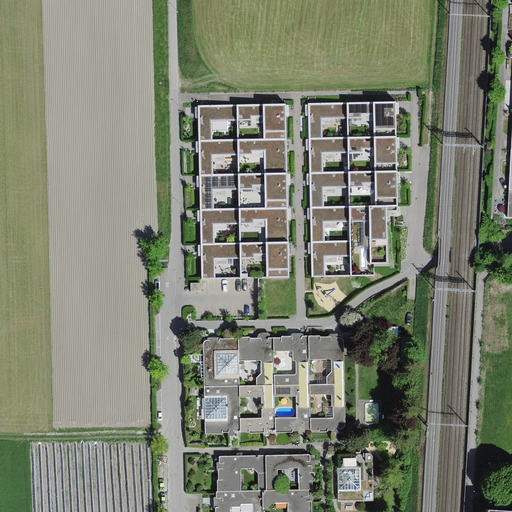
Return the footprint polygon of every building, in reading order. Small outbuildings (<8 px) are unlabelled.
[(396,101),(347,103),(348,117),(361,117),(361,114),(374,114),(375,138),(397,137),(396,109),(396,101)] [(309,110),(309,139),(323,138),(322,118),(348,117),(347,103),(308,104),(309,110)] [(286,104),(237,105),(238,119),(250,119),(250,116),(264,115),(264,140),(287,140),(286,110),(286,104)] [(198,112),(199,141),(212,140),(212,120),(238,119),(237,105),(198,106),(198,112)] [(375,138),(349,138),(349,154),(363,153),(363,149),(375,149),(375,172),(397,171),(397,143),(397,137),(375,138)] [(309,144),(310,172),(323,172),(323,154),(349,154),(349,138),(323,138),(309,139),(309,144)] [(199,147),(200,175),(213,175),(213,155),(239,154),(239,140),(212,140),(199,141),(199,147)] [(264,140),(239,140),(239,154),(252,154),(252,150),(265,150),(266,174),(287,174),(287,145),(287,140),(264,140)] [(375,172),(348,172),(349,188),(363,188),(363,183),(376,183),(376,206),(398,206),(397,178),(397,171),(375,172)] [(310,179),(310,208),(325,207),(324,188),(349,188),(348,172),(323,172),(310,172),(310,179)] [(266,174),(240,175),(240,189),(253,189),(253,185),(265,185),(266,209),(288,208),(287,180),(287,174),(266,174)] [(200,181),(201,210),(214,210),(214,189),(240,189),(240,175),(213,175),(200,175),(200,181)] [(376,206),(350,207),(350,221),(370,221),(370,264),(388,264),(387,216),(387,211),(398,211),(398,206),(376,206)] [(311,214),(311,242),(325,242),(325,222),(350,221),(350,207),(325,207),(310,208),(311,214)] [(266,209),(239,209),(240,224),(253,224),(253,219),(268,219),(269,241),(289,241),(288,215),(288,208),(266,209)] [(201,216),(202,243),(216,243),(215,225),(240,224),(239,209),(214,210),(201,210),(201,216)] [(269,241),(240,242),(240,259),(254,259),(254,253),(267,253),(267,278),(290,278),(289,250),(289,241),(269,241)] [(311,249),(312,277),(326,277),(325,257),(350,256),(350,241),(325,242),(311,242),(311,249)] [(202,250),(203,278),(216,278),(216,259),(240,259),(240,242),(216,243),(202,243),(202,250)] [(199,283),(191,283),(191,292),(199,292),(199,283)] [(398,327),(388,327),(388,337),(398,336),(398,327)] [(274,376),(274,385),(310,385),(309,359),(309,336),(303,336),(302,337),(302,339),(297,339),(292,339),(292,337),(292,336),(282,337),(282,338),(274,338),(274,351),(292,351),(293,351),(293,352),(293,360),(294,360),(295,361),(296,362),(296,374),(295,375),(274,376)] [(319,336),(309,336),(309,359),(329,359),(330,359),(331,360),(332,361),(332,372),(327,376),(327,384),(345,384),(343,341),(342,339),(341,338),(337,338),(337,339),(337,341),(334,341),(332,341),(332,338),(331,337),(320,337),(320,336),(319,336)] [(257,378),(257,385),(274,385),(274,376),(274,351),(274,338),(269,338),(268,338),(268,339),(268,341),(264,341),(262,341),(262,339),(261,339),(261,338),(250,339),(250,338),(249,337),(239,337),(238,338),(238,339),(239,361),(259,361),(260,361),(261,361),(261,362),(262,373),(257,378)] [(204,343),(204,386),(238,385),(239,361),(238,339),(220,339),(219,340),(219,342),(215,342),(211,342),(210,341),(209,341),(207,340),(206,341),(204,343)] [(310,419),(311,429),(311,430),(311,431),(312,431),(319,431),(319,432),(320,432),(327,432),(328,432),(328,431),(328,430),(333,430),(334,430),(334,429),(334,427),(337,427),(339,427),(340,429),(342,429),(343,429),(345,427),(345,426),(345,384),(327,384),(310,385),(310,395),(330,394),(331,395),(332,396),(333,418),(310,419)] [(238,385),(204,386),(205,433),(206,434),(207,434),(221,434),(222,434),(222,433),(228,432),(229,432),(229,430),(231,430),(234,430),(234,431),(240,431),(239,419),(239,398),(238,385)] [(239,419),(240,431),(240,433),(249,432),(249,433),(250,433),(263,433),(264,433),(264,432),(264,429),(267,429),(269,429),(269,430),(275,430),(275,418),(274,398),(274,385),(257,385),(238,385),(239,398),(261,398),(262,418),(239,419)] [(275,418),(275,430),(275,433),(292,433),(293,432),(293,431),(299,431),(299,428),(302,428),(304,428),(304,429),(305,430),(311,429),(310,419),(310,395),(310,385),(274,385),(274,398),(295,397),(296,417),(275,418)] [(378,404),(377,403),(366,403),(365,404),(365,405),(366,423),(366,424),(367,424),(377,424),(378,423),(378,422),(378,404)] [(338,455),(338,501),(339,501),(372,501),(373,501),(373,500),(373,457),(372,455),(370,454),(369,454),(366,454),(366,457),(363,457),(362,457),(362,456),(362,455),(361,455),(361,453),(361,452),(360,452),(356,452),(356,453),(355,453),(355,454),(339,454),(338,454),(338,455)] [(309,455),(266,456),(267,491),(278,490),(277,471),(278,470),(289,469),(289,468),(298,468),(299,468),(299,490),(309,490),(312,490),(312,489),(313,481),(314,481),(315,481),(315,480),(315,474),(314,473),(312,473),(312,467),(312,466),(311,466),(308,466),(308,463),(307,461),(309,461),(310,461),(310,456),(310,455),(309,455)] [(217,481),(218,492),(241,491),(240,470),(241,469),(242,468),(253,468),(258,473),(259,491),(263,491),(267,491),(266,456),(220,457),(219,457),(219,462),(220,463),(223,463),(223,466),(223,469),(219,469),(218,469),(219,480),(218,480),(217,481)] [(267,491),(263,491),(263,508),(270,508),(275,503),(288,503),(288,511),(311,511),(312,502),(311,501),(310,501),(306,501),(306,498),(306,496),(308,496),(309,495),(309,490),(299,490),(278,490),(267,491)] [(229,511),(230,509),(230,508),(231,507),(241,507),(241,504),(253,504),(252,511),(263,511),(263,508),(263,491),(259,491),(241,491),(218,492),(217,492),(216,493),(217,497),(217,498),(220,498),(220,502),(221,507),(216,507),(215,508),(215,509),(215,511),(229,511)]
